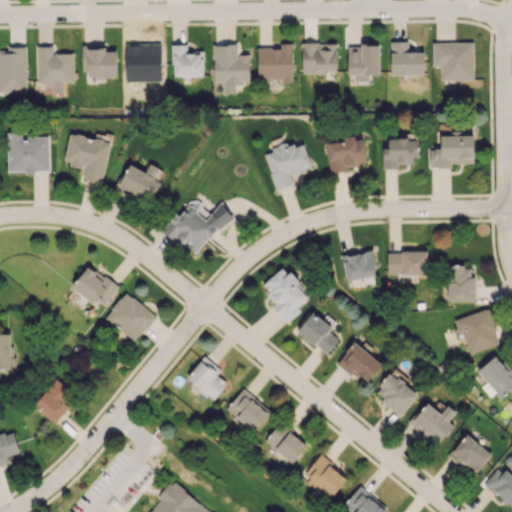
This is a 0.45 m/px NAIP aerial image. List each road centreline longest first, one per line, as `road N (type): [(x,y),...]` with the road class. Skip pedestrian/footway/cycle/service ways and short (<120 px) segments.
road 1 (residential): [(0,222),(70,223),(125,246),(449,511)]
road 2 (residential): [(0,14),(452,9),(508,20)]
road 3 (residential): [(206,309),(253,259),(321,223),(511,211)]
road 4 (residential): [(14,511),(66,476),(206,309)]
road 5 (residential): [(511,11),(503,54),(506,212)]
